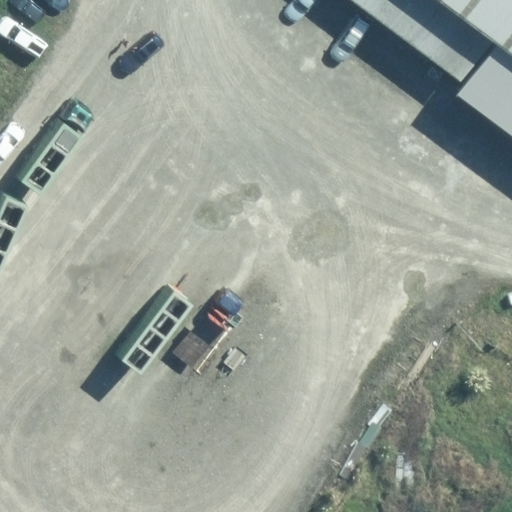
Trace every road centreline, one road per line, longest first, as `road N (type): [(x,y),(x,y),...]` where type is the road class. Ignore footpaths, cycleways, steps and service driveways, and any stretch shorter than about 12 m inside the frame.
road 1 (unknown): [(511,224),(478,223),(402,271),(226,503),(199,511)]
road 2 (unknown): [(0,253),(168,0)]
